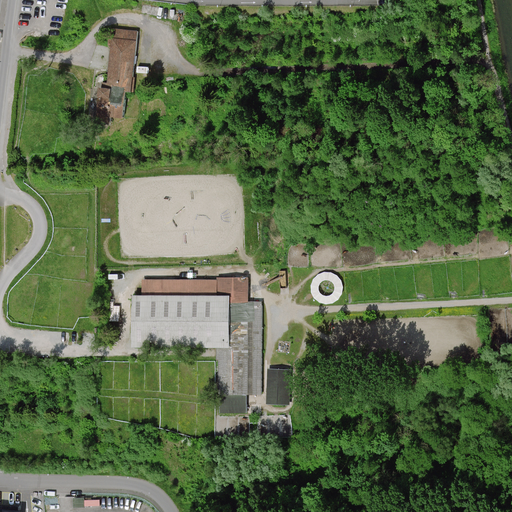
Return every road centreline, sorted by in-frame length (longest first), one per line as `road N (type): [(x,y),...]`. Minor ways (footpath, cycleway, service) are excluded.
road 1 (track): [(491,59),(196,72),(158,34)]
road 2 (unclassified): [(0,479),(139,485),(171,511)]
road 3 (unclassified): [(0,290),(40,230),(30,203),(0,192)]
